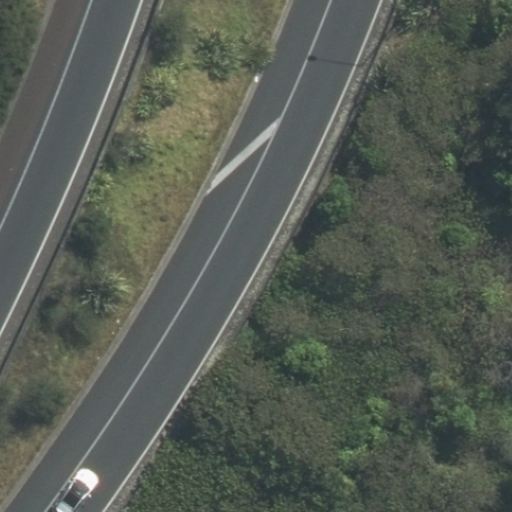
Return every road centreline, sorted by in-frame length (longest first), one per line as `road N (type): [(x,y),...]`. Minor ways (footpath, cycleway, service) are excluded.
road 1 (motorway): [(74,511),(131,444),(299,149),(361,0)]
road 2 (motorway): [(0,289),(123,0)]
